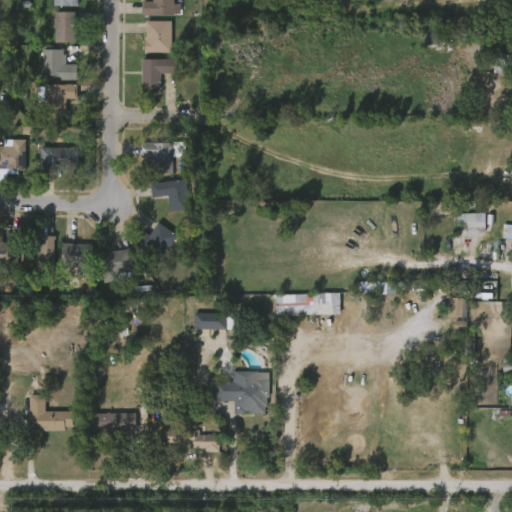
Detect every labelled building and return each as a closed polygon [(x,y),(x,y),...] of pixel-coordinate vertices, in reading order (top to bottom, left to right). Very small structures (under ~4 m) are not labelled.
[(38,0),(38,4),(44,4),(44,16),(66,16),(66,0),(38,0)] [(173,0),(173,15),(142,15),(142,0),(153,1),(153,0),(173,0)] [(75,15),(75,18),(76,18),(75,42),(54,42),(55,11),(75,11),(75,15)] [(147,53),(144,53),(146,21),(171,21),(171,52),(147,52),(147,53)] [(44,22),(43,53),(65,54),(66,23),(44,22)] [(135,63),(161,63),(161,32),(136,32),(135,63)] [(63,49),(63,54),(65,54),(65,64),(77,64),(76,80),(60,79),(60,75),(42,75),(43,49),(63,49)] [(511,54),(511,72),(491,72),(491,54),(511,54)] [(160,89),(142,89),(142,59),(176,59),(176,73),(160,73),(160,89)] [(54,60),(33,60),(32,87),(61,87),(61,75),(54,75),(54,60)] [(151,100),(151,84),(166,84),(166,70),(132,69),(132,100),(151,100)] [(66,98),(66,115),(45,115),(45,101),(39,101),(39,89),(46,89),(46,84),(77,84),(77,98),(66,98)] [(408,125),(434,125),(433,105),(408,106),(408,125)] [(25,140),(25,170),(0,169),(0,146),(3,146),(4,139),(25,140)] [(156,141),(175,141),(175,172),(154,172),(154,155),(143,155),(144,141),(156,141)] [(78,148),(77,170),(40,170),(41,147),(78,148)] [(162,179),(163,154),(131,152),(130,167),(142,167),(142,178),(162,179)] [(68,158),(31,157),(30,178),(67,180),(68,158)] [(189,178),(193,209),(173,211),(171,195),(155,197),(153,183),(189,178)] [(174,221),(173,213),(178,212),(176,190),(141,194),(142,209),(158,207),(160,222),(174,221)] [(486,213),(486,231),(468,232),(468,222),(458,223),(458,213),(486,213)] [(161,221),(180,235),(162,260),(137,242),(146,230),(152,234),(161,221)] [(474,223),(447,224),(447,233),(456,233),(457,238),(475,237),(474,223)] [(511,224),(511,238),(503,238),(503,224),(511,224)] [(168,246),(146,231),(129,257),(151,271),(168,246)] [(0,234),(5,235),(5,241),(20,242),(20,266),(0,265),(0,234)] [(56,238),(57,272),(55,272),(55,280),(42,280),(42,271),(25,271),(26,251),(42,251),(41,235),(58,235),(58,238),(56,238)] [(511,235),(493,235),(492,248),(511,248),(511,235)] [(96,244),(95,274),(79,273),(80,266),(63,265),(65,242),(96,244)] [(121,280),(106,282),(102,252),(133,248),(136,271),(120,273),(121,280)] [(52,277),(83,278),(84,255),(53,254),(52,277)] [(94,293),(109,291),(108,285),(124,282),(120,258),(89,263),(94,293)] [(330,304),(265,305),(265,325),(330,324),(330,304)] [(455,328),(455,309),(438,308),(437,327),(455,328)] [(226,314),(226,319),(230,319),(230,329),(194,329),(194,313),(226,314)] [(217,339),(216,323),(184,324),(184,340),(217,339)] [(258,372),(266,373),(266,380),(269,380),(269,398),(267,398),(265,414),(250,414),(250,411),(245,411),(245,414),(234,414),(235,402),(214,402),(215,382),(232,382),(232,371),(258,372)] [(45,395),(45,412),(73,412),(73,427),(65,427),(65,431),(30,431),(29,395),(45,395)] [(19,407),(20,440),(63,439),(63,422),(36,422),(35,407),(19,407)] [(110,413),(135,413),(135,430),(113,430),(113,435),(106,435),(106,430),(93,431),(93,414),(110,413)] [(126,423),(82,424),(83,442),(126,440),(126,423)] [(199,430),(199,435),(223,435),(224,449),(219,449),(219,452),(205,452),(205,449),(193,449),(193,443),(167,443),(167,430),(199,430)] [(206,442),(161,443),(161,459),(206,458),(206,442)]
